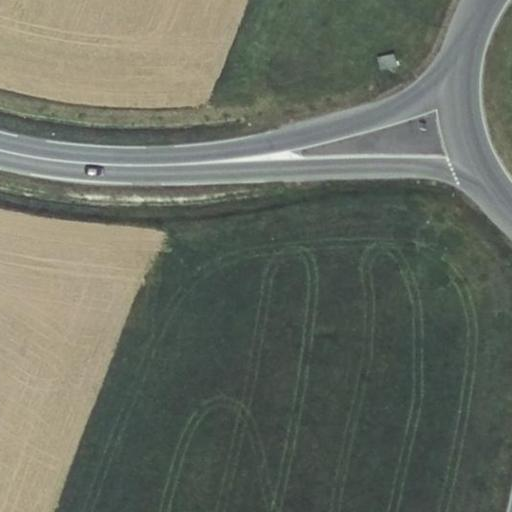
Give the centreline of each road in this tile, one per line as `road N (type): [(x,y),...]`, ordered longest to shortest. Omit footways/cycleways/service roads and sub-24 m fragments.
road 1 (tertiary): [(157,167),(430,170),(494,188)]
road 2 (tertiary): [(463,63),(421,99),(380,117),(157,167)]
road 3 (tertiary): [(157,167),(0,152)]
road 4 (secondary): [(463,63),(466,129),(494,188)]
